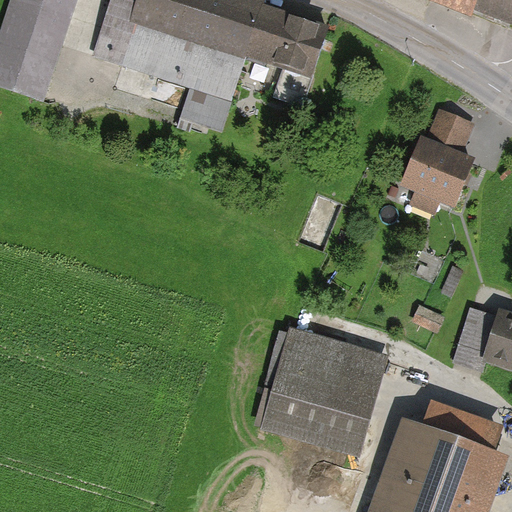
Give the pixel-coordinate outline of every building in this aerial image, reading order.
[(79,0),(13,0),(0,42),(0,86),(46,101),(79,0)] [(114,0),(96,58),(190,89),(180,117),(222,130),(244,61),(318,85),(336,31),(271,10),(273,2),(266,0),(114,0)] [(511,0),(460,0),(511,21),(511,0)] [(476,127),(439,115),(430,141),(423,139),(406,188),(416,192),(412,204),(432,211),(436,200),(463,210),(481,159),(466,154),(476,127)] [(497,316),(472,308),(455,362),(483,371),(485,364),(511,373),(511,314),(499,311),(497,316)] [(390,354),(290,328),(264,430),(364,455),(390,354)] [(427,429),(407,422),(374,511),(480,511),(501,455),(490,451),(498,429),(435,406),(427,429)]
